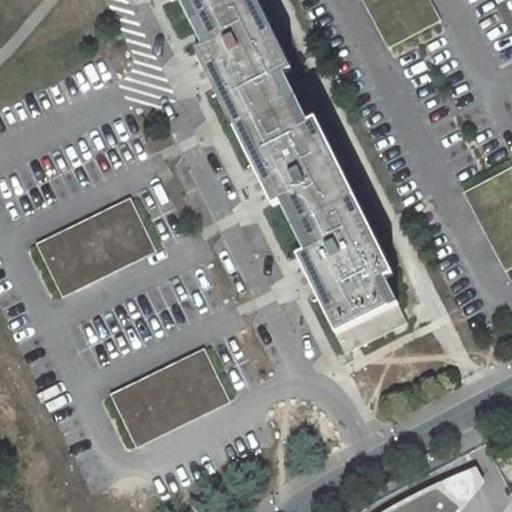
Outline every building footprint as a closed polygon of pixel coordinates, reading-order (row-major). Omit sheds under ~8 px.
[(345,355),(378,339),(406,325),(397,307),(390,310),(378,283),(391,277),(315,122),(301,129),(276,77),(288,71),(253,0),(169,0),(171,3),(176,0),(187,0),(209,46),(197,51),(273,207),(286,201),(311,252),(298,258),(345,355)] [(362,0),(388,49),(441,21),(429,0),(362,0)] [(511,167),(464,193),(505,272),(511,268),(511,167)] [(35,246),(62,299),(156,253),(129,199),(35,246)] [(388,363),(401,392),(432,378),(420,349),(388,363)] [(110,397),(136,451),(230,404),(204,350),(110,397)] [(457,511),(482,482),(473,468),(387,511),(457,511)]
